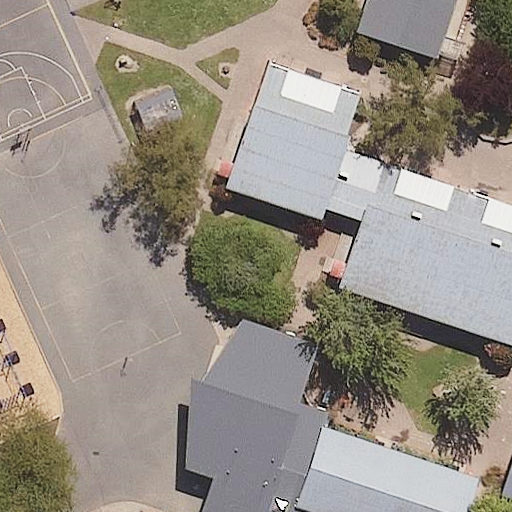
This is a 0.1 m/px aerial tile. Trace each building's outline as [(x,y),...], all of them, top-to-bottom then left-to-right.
[(218,0),(149,0),(160,26),(218,0)] [(476,0),(367,0),(359,30),(459,59),(476,0)] [(351,114),(265,85),(241,155),(328,184),(351,114)] [(511,197),(374,155),(340,262),(511,308),(511,197)] [(331,331),(264,307),(197,491),(254,511),(465,511),(481,470),(304,405),(331,331)]
